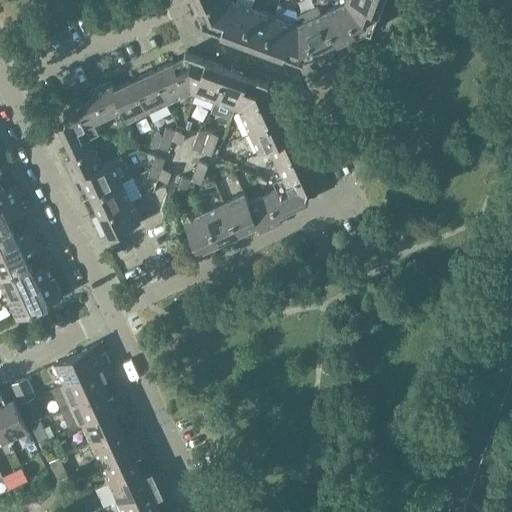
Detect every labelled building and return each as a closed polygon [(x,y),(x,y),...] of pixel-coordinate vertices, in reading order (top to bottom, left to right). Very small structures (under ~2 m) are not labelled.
[(192,0),(197,10),(217,0),(192,0)] [(200,25),(222,33),(234,0),(232,0),(217,0),(197,10),(202,21),(200,25)] [(222,33),(242,40),(254,8),(234,0),(222,33)] [(346,0),(345,3),(341,5),(355,36),(366,31),(371,32),(379,11),(349,0),(346,0)] [(349,0),(379,11),(382,0),(349,0)] [(341,5),(322,14),(336,45),(355,36),(341,5)] [(242,40),(262,48),(274,15),(254,8),(242,40)] [(322,14),(302,23),(316,54),(336,45),(322,14)] [(262,48),(282,55),(295,23),(274,15),(262,48)] [(295,23),(282,55),(304,63),(305,59),(316,54),(302,23),(299,24),(295,23)] [(191,91),(195,93),(207,60),(185,52),(184,57),(173,62),(187,93),(191,91)] [(195,93),(215,100),(227,67),(207,60),(195,93)] [(168,102),(187,93),(173,62),(153,71),(168,102)] [(215,100),(235,107),(247,75),(227,67),(215,100)] [(148,111),(168,102),(153,71),(134,80),(148,111)] [(239,109),(241,113),(272,98),(267,87),(269,83),(247,75),(235,107),(239,109)] [(127,120),(148,111),(134,80),(115,88),(114,89),(124,110),(123,111),(127,120)] [(95,123),(123,111),(124,110),(114,89),(115,88),(112,81),(90,91),(93,98),(63,112),(68,122),(58,126),(72,156),(65,159),(75,181),(82,177),(82,176),(103,166),(103,165),(90,137),(99,133),(95,123)] [(241,113),(250,132),(281,118),(272,98),(241,113)] [(260,153),(269,148),(269,147),(290,137),(290,136),(281,118),(250,132),(260,153)] [(163,136),(172,140),(176,130),(166,127),(163,136)] [(209,132),(200,128),(196,138),(206,141),(209,132)] [(176,130),(172,140),(182,144),(185,134),(176,130)] [(206,141),(215,145),(219,135),(209,132),(206,141)] [(277,190),(249,203),(248,203),(258,225),(257,225),(260,233),(282,223),(279,215),(309,201),(304,192),(314,187),(300,158),(307,154),(297,132),(290,136),(290,137),(269,147),(269,148),(282,176),(273,180),(277,190)] [(172,140),(163,136),(159,146),(169,150),(172,140)] [(192,147),(202,151),(206,141),(196,138),(192,147)] [(215,145),(206,141),(202,151),(212,155),(215,145)] [(152,165),(162,169),(165,159),(156,155),(152,165)] [(0,159),(0,173),(11,168),(6,157),(0,159)] [(113,161),(103,165),(103,166),(82,176),(82,177),(91,196),(122,181),(113,161)] [(195,170),(205,174),(208,164),(199,161),(195,170)] [(148,175),(158,178),(162,169),(152,165),(148,175)] [(162,169),(158,178),(168,182),(171,172),(162,169)] [(192,179),(192,180),(201,183),(205,174),(195,170),(192,179)] [(192,180),(192,179),(182,176),(178,186),(188,189),(192,180)] [(131,201),(122,181),(91,196),(100,215),(131,201)] [(0,207),(24,196),(19,185),(1,193),(0,189),(0,207)] [(245,193),(224,202),(239,234),(257,225),(258,225),(248,203),(249,203),(245,193)] [(0,230),(9,227),(5,219),(29,208),(24,196),(0,207),(0,230)] [(141,221),(131,201),(100,215),(109,236),(141,221)] [(224,202),(204,211),(219,243),(239,234),(224,202)] [(219,243),(204,211),(184,221),(198,252),(219,243)] [(0,230),(0,254),(36,238),(31,227),(13,235),(9,227),(0,230)] [(0,254),(0,278),(27,266),(23,258),(41,250),(36,238),(0,254)] [(0,278),(0,283),(7,299),(54,278),(48,266),(31,274),(27,266),(0,278)] [(54,278),(7,299),(16,319),(63,298),(54,278)] [(54,363),(63,384),(110,362),(100,342),(54,363)] [(52,389),(61,408),(101,390),(97,382),(115,374),(110,362),(63,384),(52,389)] [(0,389),(0,419),(9,441),(30,431),(16,402),(8,406),(0,389)] [(70,428),(81,423),(128,402),(122,390),(105,398),(101,390),(61,408),(70,428)] [(81,423),(90,443),(119,429),(115,421),(133,413),(128,402),(81,423)] [(0,444),(9,441),(0,419),(0,444)] [(90,443),(99,462),(146,441),(140,429),(123,437),(119,429),(90,443)] [(99,462),(108,482),(137,469),(134,460),(151,452),(146,441),(99,462)] [(108,482),(117,502),(164,480),(159,469),(141,477),(137,469),(108,482)] [(117,502),(122,511),(146,511),(155,508),(152,500),(169,492),(164,480),(117,502)]
